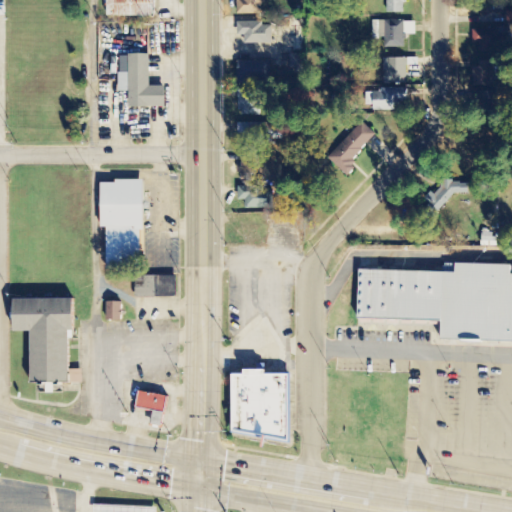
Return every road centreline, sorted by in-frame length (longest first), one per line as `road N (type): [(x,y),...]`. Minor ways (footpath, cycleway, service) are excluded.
road 1 (residential): [(310,493),(310,272),(432,136),(441,101),(440,0)]
road 2 (secondary): [(201,0),(201,478)]
road 3 (primary): [(417,511),(201,478),(0,431)]
road 4 (residential): [(203,153),(0,153)]
